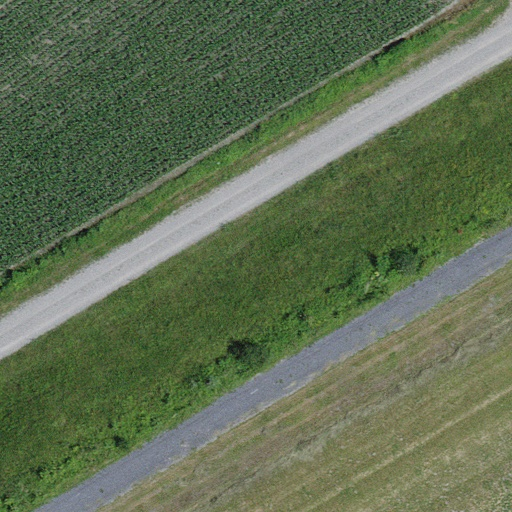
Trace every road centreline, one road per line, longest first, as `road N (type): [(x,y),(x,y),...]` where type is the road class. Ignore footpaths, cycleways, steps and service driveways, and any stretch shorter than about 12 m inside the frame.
road 1 (track): [(511,45),(0,344)]
road 2 (track): [(55,511),(511,241)]
